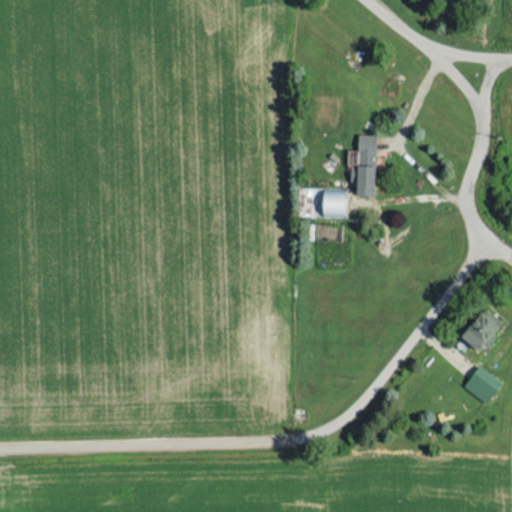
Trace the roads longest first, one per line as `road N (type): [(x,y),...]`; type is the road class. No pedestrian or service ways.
road 1 (residential): [(509,257),(480,232),(466,196),(480,151),(481,110),(429,48),(371,0)]
road 2 (residential): [(0,444),(291,438)]
road 3 (residential): [(291,438),(326,427),(361,399),(488,240)]
